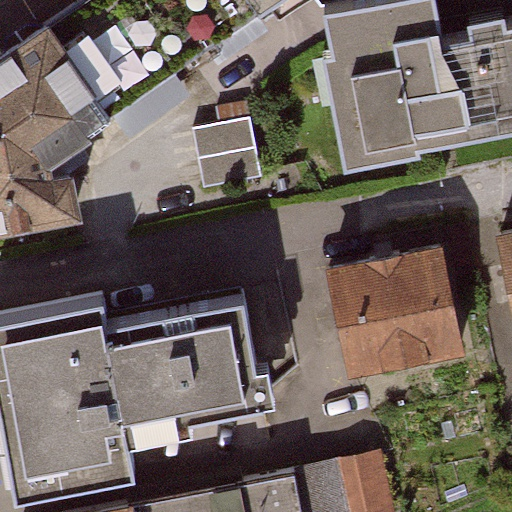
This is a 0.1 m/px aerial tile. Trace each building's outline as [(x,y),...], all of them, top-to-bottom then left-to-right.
[(0,224),(76,209),(70,170),(50,174),(46,156),(280,0),(78,0),(0,55),(0,224)] [(349,0),(326,5),(353,139),(414,127),(416,139),(511,119),(511,18),(443,32),(436,0),(349,0)] [(250,110),(192,125),(209,179),(262,168),(250,110)] [(511,225),(503,227),(511,273),(511,225)] [(437,249),(322,276),(344,371),(460,344),(437,249)] [(104,293),(0,313),(0,408),(16,490),(138,465),(129,424),(262,398),(241,291),(109,317),(104,293)] [(385,511),(372,452),(333,461),(344,511),(385,511)] [(314,511),(306,468),(88,511),(314,511)]
